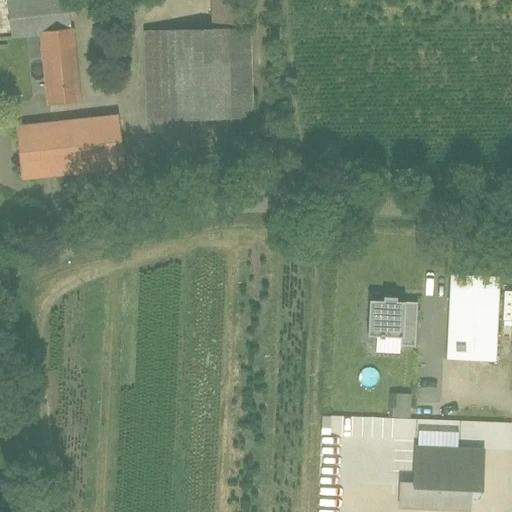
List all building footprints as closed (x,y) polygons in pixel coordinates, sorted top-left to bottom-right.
[(67,0),(24,0),(7,2),(10,41),(40,38),(46,107),(82,104),(75,32),(71,32),(67,0)] [(149,126),(242,124),(240,34),(147,37),(149,126)] [(124,162),(119,118),(15,130),(20,173),(124,162)] [(450,279),(446,362),(496,365),(500,282),(450,279)] [(415,352),(417,306),(406,306),(406,311),(396,311),(396,305),(385,304),(385,310),(370,309),(369,343),(400,344),(400,351),(415,352)] [(390,417),(412,417),(412,393),(390,393),(390,417)] [(400,487),(399,510),(440,511),(472,511),(473,495),(484,495),(487,452),(417,448),(415,487),(400,487)]
